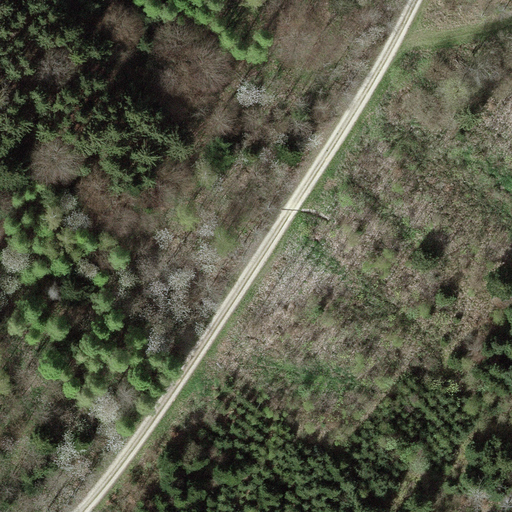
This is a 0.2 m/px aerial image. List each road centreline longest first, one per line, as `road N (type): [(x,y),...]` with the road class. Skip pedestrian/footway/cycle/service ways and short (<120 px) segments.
road 1 (track): [(80,511),(281,226),(406,0)]
road 2 (track): [(382,42),(511,26)]
